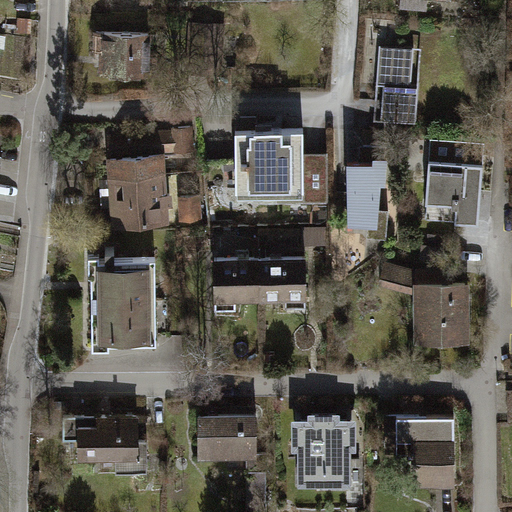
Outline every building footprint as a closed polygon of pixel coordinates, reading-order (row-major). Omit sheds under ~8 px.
[(461,0),(405,0),(405,5),(460,10),(461,0)] [(262,17),(211,14),(209,56),(260,58),(262,17)] [(154,29),(100,29),(101,74),(155,74),(154,29)] [(428,50),(382,49),(380,133),(426,134),(428,50)] [(309,126),(242,128),(243,196),(311,194),(309,126)] [(194,128),(111,136),(114,178),(170,173),(167,149),(196,146),(194,128)] [(0,135),(0,195),(2,196),(11,137),(0,135)] [(378,154),(377,161),(351,162),(358,231),(385,229),(389,154),(378,154)] [(433,220),(485,223),(488,163),(437,160),(433,220)] [(170,173),(114,178),(118,219),(174,214),(170,173)] [(206,218),(205,194),(182,195),(184,219),(206,218)] [(328,228),(305,229),(306,244),(329,243),(328,228)] [(450,245),(426,245),(426,258),(450,258),(450,245)] [(225,254),(225,295),(271,295),(271,254),(225,254)] [(318,295),(318,255),(271,254),(271,295),(318,295)] [(160,262),(105,262),(106,339),(161,339),(160,262)] [(388,280),(423,290),(424,338),(477,339),(476,281),(452,281),(452,273),(426,272),(392,263),(388,280)] [(390,407),(392,437),(424,435),(428,485),(469,483),(463,402),(390,407)] [(102,424),(84,423),(83,456),(153,458),(154,408),(102,407),(102,424)] [(348,418),(348,407),(321,408),(321,418),(302,418),(302,446),(310,446),(311,483),(357,482),(356,448),(363,448),(363,418),(348,418)] [(205,457),(268,455),(267,411),(204,413),(205,457)]
